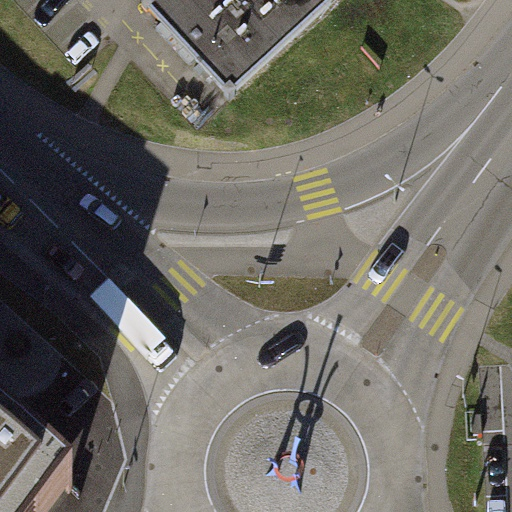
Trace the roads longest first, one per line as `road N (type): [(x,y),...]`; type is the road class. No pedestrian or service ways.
road 1 (secondary): [(511,38),(434,125),(391,158),(313,194),(233,206),(120,200),(0,149)]
road 2 (secondary): [(262,359),(104,236),(25,196)]
road 3 (secondary): [(25,196),(66,272),(126,324),(167,377),(183,422)]
road 4 (secondary): [(482,181),(293,357)]
road 5 (secondary): [(385,412),(465,263),(482,181)]
